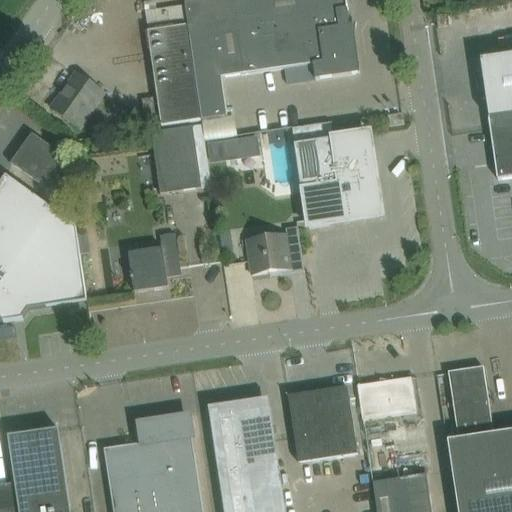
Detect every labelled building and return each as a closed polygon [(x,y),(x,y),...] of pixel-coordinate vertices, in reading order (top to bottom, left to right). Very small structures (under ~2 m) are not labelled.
[(140,0),(143,10),(166,5),(164,0),(140,0)] [(359,77),(355,48),(355,46),(354,44),(354,43),(354,41),(354,37),(354,33),(355,31),(355,29),(355,28),(356,26),(355,25),(354,27),(349,28),(347,10),(345,0),(208,0),(184,4),(201,122),(227,118),(221,79),(312,66),(315,81),(356,75),(358,75),(358,77),(359,77)] [(145,13),(148,33),(186,27),(183,7),(145,13)] [(147,33),(161,128),(200,122),(186,27),(148,33),(147,33)] [(511,56),(480,61),(479,62),(488,123),(502,121),(504,137),(490,139),(496,180),(497,181),(498,181),(511,178),(511,56)] [(93,109),(103,95),(75,75),(50,110),(77,129),(92,108),(93,109)] [(403,126),(402,115),(387,117),(389,128),(403,126)] [(502,121),(488,123),(490,139),(504,137),(502,121)] [(292,130),(294,146),(330,141),(333,140),(331,125),(292,130)] [(150,134),(160,196),(211,188),(202,127),(150,134)] [(72,209),(65,159),(31,135),(10,165),(72,209)] [(372,153),(366,154),(336,158),(333,140),(330,141),(294,146),(301,194),(303,193),(308,229),(382,219),(372,153)] [(86,303),(75,228),(5,178),(0,185),(0,322),(2,324),(23,321),(29,311),(86,303)] [(289,254),(301,252),(297,229),(285,230),(286,236),(246,242),(251,277),(291,271),(289,254)] [(165,272),(179,270),(174,235),(159,238),(161,251),(128,256),(131,276),(130,276),(130,281),(132,281),(134,294),(168,289),(165,272)] [(456,373),(448,375),(458,441),(448,443),(458,511),(511,511),(511,432),(493,436),(483,369),(466,372),(461,368),(456,373)] [(412,380),(411,380),(358,387),(363,422),(417,414),(412,380)] [(357,457),(347,389),(288,398),(298,465),(357,457)] [(248,403),(229,406),(209,409),(224,511),(285,511),(274,442),(255,444),(248,403)] [(202,511),(192,442),(189,419),(179,420),(179,421),(160,424),(163,442),(104,451),(112,511),(202,511)] [(69,511),(58,432),(8,439),(15,487),(17,499),(12,500),(0,501),(0,511),(69,511)] [(431,511),(426,476),(400,480),(396,454),(380,457),(388,511),(431,511)]
